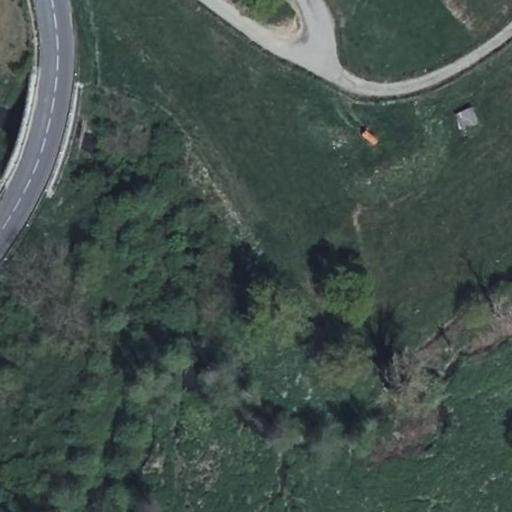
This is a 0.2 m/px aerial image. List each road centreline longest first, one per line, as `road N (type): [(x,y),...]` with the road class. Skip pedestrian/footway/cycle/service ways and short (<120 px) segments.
road 1 (secondary): [(0,244),(26,202),(48,140),(61,79),(57,0)]
road 2 (unclassified): [(213,0),(263,39),(320,63),(327,44),(313,0)]
